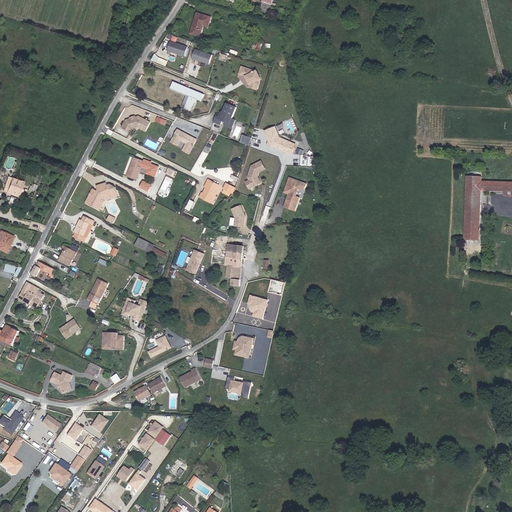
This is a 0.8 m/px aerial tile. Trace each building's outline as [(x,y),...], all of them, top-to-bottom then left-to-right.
[(269,0),(263,0),(261,9),(272,12),(274,5),(273,4),(274,1),(269,0)] [(123,24),(128,10),(119,7),(114,21),(123,24)] [(211,17),(197,12),(195,19),(196,20),(193,27),(191,33),(201,36),(204,25),(205,23),(209,24),(211,17)] [(213,45),(214,39),(206,37),(204,43),(209,45),(210,44),(213,45)] [(181,60),(184,50),(166,45),(163,54),(181,60)] [(205,68),(208,58),(191,53),(188,62),(205,68)] [(254,81),(250,73),(244,72),(245,69),(240,68),(239,73),(248,75),(253,83),(252,88),(253,88),(254,81)] [(260,78),(256,70),(255,71),(245,69),(244,72),(250,73),(254,81),(253,88),(257,89),(259,79),(260,78)] [(192,110),(196,100),(201,102),(204,93),(174,81),(170,90),(186,96),(189,98),(185,108),(192,110)] [(232,118),(236,107),(226,103),(223,110),(221,115),(219,114),(218,116),(215,115),(213,121),(220,124),(222,121),(228,123),(229,124),(232,118)] [(126,122),(122,129),(130,134),(132,130),(139,128),(140,129),(141,127),(143,126),(149,128),(151,123),(139,118),(135,119),(135,120),(133,121),(131,120),(126,122)] [(234,130),(237,120),(232,118),(229,124),(228,123),(226,127),(234,130)] [(278,138),(275,130),(266,133),(269,142),(271,146),(291,153),(293,148),(288,147),(290,142),(278,138)] [(195,140),(178,131),(173,140),(179,143),(180,140),(187,144),(183,151),(188,153),(195,140)] [(248,146),(251,138),(243,135),(241,143),(248,146)] [(134,157),(127,176),(137,180),(142,167),(149,170),(148,174),(156,177),(159,167),(144,162),(144,161),(134,157)] [(261,161),(252,166),(248,178),(250,181),(246,182),(250,189),(257,184),(255,180),(258,179),(257,176),(259,172),(265,169),(261,161)] [(4,191),(9,193),(11,190),(15,191),(18,180),(9,177),(4,191)] [(309,184),(290,177),(286,189),(291,191),(290,194),(285,207),(298,211),(303,197),(300,196),(302,188),(307,190),(309,184)] [(467,177),(464,240),(479,240),(481,191),(504,192),(511,192),(511,182),(482,181),(482,177),(467,177)] [(11,190),(9,193),(16,195),(20,180),(18,180),(15,191),(11,190)] [(220,184),(211,180),(210,182),(207,188),(204,195),(203,194),(201,198),(212,203),(220,184)] [(225,188),(232,192),(235,186),(228,182),(225,188)] [(140,187),(149,191),(151,187),(143,183),(140,187)] [(98,191),(90,205),(98,209),(102,200),(104,200),(106,200),(109,199),(111,199),(109,186),(99,187),(100,192),(98,191)] [(102,200),(98,209),(100,210),(104,202),(115,201),(114,197),(114,194),(113,192),(118,191),(113,186),(109,186),(111,199),(109,199),(106,200),(104,200),(102,200)] [(90,205),(98,191),(95,190),(88,204),(90,205)] [(244,227),(245,216),(240,206),(231,210),(235,218),(234,226),(244,227)] [(84,242),(94,221),(85,216),(82,220),(80,219),(74,232),(76,233),(74,237),(84,242)] [(0,238),(0,250),(4,252),(12,238),(3,233),(0,238)] [(139,237),(136,244),(146,249),(149,242),(139,237)] [(227,244),(226,252),(234,253),(234,251),(243,252),(244,246),(227,244)] [(70,266),(77,252),(66,247),(60,261),(70,266)] [(196,275),(205,255),(195,251),(187,271),(196,275)] [(242,259),(243,252),(234,251),(234,253),(233,259),(242,259)] [(234,253),(226,252),(225,265),(228,265),(227,272),(226,278),(232,278),(233,266),(233,259),(234,253)] [(242,267),(242,259),(233,259),(233,266),(242,267)] [(17,276),(20,268),(5,263),(3,270),(13,273),(13,275),(17,276)] [(42,264),(40,268),(50,274),(52,269),(42,264)] [(35,276),(40,268),(35,266),(31,274),(35,276)] [(240,279),(242,267),(233,266),(232,278),(240,279)] [(89,300),(98,305),(110,282),(100,278),(96,285),(96,287),(96,289),(94,289),(89,300)] [(231,286),(239,287),(240,279),(232,278),(231,286)] [(34,297),(39,289),(27,282),(22,290),(34,297)] [(22,290),(18,298),(36,309),(41,300),(45,293),(39,289),(34,297),(22,290)] [(47,304),(52,296),(45,293),(41,300),(47,304)] [(267,300),(249,296),(247,305),(251,307),(252,309),(254,311),(253,316),(263,318),(267,300)] [(141,320),(146,303),(140,301),(139,304),(128,300),(123,312),(129,314),(131,310),(134,311),(134,312),(137,313),(136,318),(141,320)] [(66,325),(60,329),(66,338),(81,328),(75,319),(69,323),(68,325),(67,325),(66,325)] [(0,330),(0,340),(11,346),(18,332),(5,326),(2,331),(0,330)] [(116,333),(103,332),(102,345),(108,345),(108,344),(116,345),(116,348),(122,349),(122,336),(116,335),(116,333)] [(169,343),(167,337),(158,341),(160,347),(158,349),(150,352),(150,353),(152,358),(172,348),(170,344),(169,345),(168,343),(169,343)] [(250,358),(254,339),(245,337),(244,338),(243,341),(242,342),(240,342),(236,341),(234,349),(237,349),(235,355),(250,358)] [(14,360),(18,353),(12,350),(9,357),(14,360)] [(213,366),(215,359),(207,357),(205,364),(213,366)] [(97,377),(103,366),(92,361),(87,372),(97,377)] [(202,378),(197,368),(193,370),(193,371),(190,372),(190,374),(189,374),(188,374),(180,377),(185,387),(189,385),(202,378)] [(73,377),(64,372),(63,375),(62,376),(55,373),(51,381),(53,382),(58,385),(60,386),(61,388),(63,393),(72,390),(70,384),(69,383),(73,377)] [(122,380),(118,373),(113,377),(116,383),(122,380)] [(151,393),(163,385),(157,377),(145,385),(151,393)] [(235,380),(228,379),(225,390),(229,391),(229,393),(243,396),(242,400),(248,401),(251,384),(243,383),(243,384),(234,382),(235,380)] [(137,402),(149,394),(144,386),(132,394),(137,402)] [(0,427),(12,434),(22,415),(14,410),(8,421),(0,416),(0,427)] [(56,429),(60,421),(46,413),(42,420),(56,429)] [(97,435),(105,423),(96,417),(92,423),(93,424),(89,429),(97,435)] [(154,438),(162,427),(154,422),(147,432),(154,438)] [(163,445),(170,435),(162,429),(155,439),(158,442),(163,445)] [(146,450),(153,440),(145,434),(138,445),(146,450)] [(11,457),(20,443),(22,439),(18,436),(6,453),(7,454),(11,457)] [(78,455),(87,459),(91,449),(82,445),(78,455)] [(22,465),(11,457),(7,454),(1,462),(6,465),(6,464),(9,466),(8,467),(9,470),(15,475),(22,465)] [(76,471),(83,460),(77,456),(70,466),(76,471)] [(106,462),(98,456),(94,461),(103,466),(106,462)] [(143,470),(150,460),(146,457),(139,467),(143,470)] [(182,475),(188,466),(177,459),(174,463),(181,467),(178,473),(182,475)] [(94,479),(103,466),(94,461),(86,473),(94,479)] [(9,470),(8,467),(9,466),(6,464),(6,465),(1,462),(0,463),(7,469),(7,472),(12,475),(15,475),(9,470)] [(62,483),(58,480),(59,479),(56,477),(54,479),(51,477),(51,475),(50,471),(53,467),(54,467),(57,464),(54,462),(49,470),(49,477),(61,486),(62,483)] [(70,474),(57,464),(54,467),(53,467),(50,471),(51,475),(51,477),(54,479),(56,477),(59,479),(58,480),(62,483),(70,474)] [(126,481),(133,471),(125,465),(118,475),(126,481)] [(139,487),(145,479),(138,474),(140,471),(138,470),(130,481),(139,487)] [(105,487),(101,484),(97,490),(98,490),(96,493),(99,495),(105,487)] [(108,511),(111,509),(96,498),(90,506),(99,511),(98,511),(108,511)]
